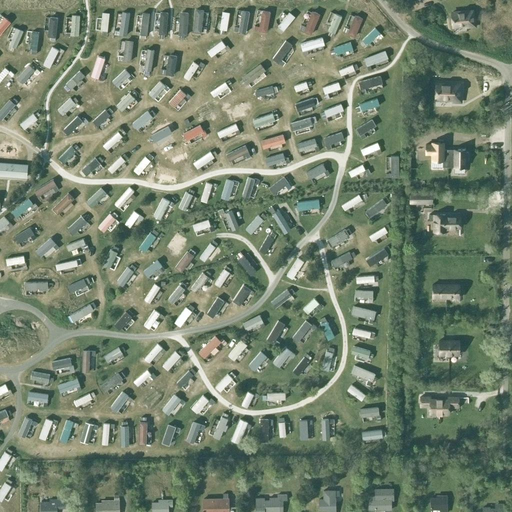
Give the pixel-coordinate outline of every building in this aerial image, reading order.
[(203,9),(195,8),(192,31),(200,32),(203,9)] [(249,11),(241,10),(237,31),(245,32),(249,11)] [(266,32),(270,11),(262,10),(258,30),(266,32)] [(311,34),(319,14),(312,10),(303,31),(311,34)] [(129,12),(121,11),(118,34),(126,35),(129,12)] [(166,34),(168,12),(160,11),(158,34),(166,34)] [(226,30),(229,12),(222,11),(219,28),(226,30)] [(466,28),(475,27),(475,18),(473,19),(472,11),(451,13),(452,27),(466,26),(466,28)] [(109,12),(102,12),(100,30),(107,31),(109,12)] [(146,35),(149,13),(142,12),(139,34),(146,35)] [(188,12),(179,12),(178,35),(186,35),(188,12)] [(295,16),(289,12),(278,26),(283,30),(295,16)] [(342,16),(335,13),(328,30),(334,33),(342,16)] [(78,35),(79,15),(71,14),(70,35),(78,35)] [(362,18),(355,15),(347,33),(349,34),(354,37),(362,18)] [(0,33),(11,22),(4,16),(0,21),(0,33)] [(55,37),(57,17),(49,16),(47,36),(55,37)] [(23,31),(16,28),(9,45),(16,48),(23,31)] [(380,33),(375,28),(362,40),(366,45),(380,33)] [(39,32),(32,31),(29,49),(37,50),(39,32)] [(324,45),(322,36),(300,42),(302,51),(324,45)] [(278,62),(292,44),(285,39),(272,58),(278,62)] [(130,61),(132,41),(124,40),(122,60),(130,61)] [(225,46),(221,40),(206,51),(210,56),(225,46)] [(352,49),(350,42),(333,48),(335,54),(352,49)] [(58,50),(51,47),(42,64),(49,68),(58,50)] [(55,62),(59,64),(65,48),(61,47),(55,62)] [(150,70),(154,50),(147,48),(143,69),(150,70)] [(388,58),(385,50),(363,58),(366,66),(388,58)] [(173,75),(177,56),(168,54),(165,74),(173,75)] [(98,79),(104,58),(97,56),(90,76),(98,79)] [(238,62),(235,57),(220,67),(223,72),(238,62)] [(189,80),(198,65),(193,62),(183,76),(189,80)] [(199,75),(205,66),(201,63),(195,73),(199,75)] [(265,70),(260,63),(241,77),(245,84),(265,70)] [(285,78),(305,72),(303,63),(283,70),(285,78)] [(354,70),(352,64),(338,69),(341,75),(354,70)] [(34,69),(29,65),(17,78),(22,82),(34,69)] [(0,81),(9,71),(5,67),(0,72),(0,81)] [(130,75),(124,69),(111,81),(116,87),(130,75)] [(84,76),(79,71),(65,84),(69,89),(84,76)] [(383,83),(381,75),(358,81),(360,89),(383,83)] [(165,86),(159,81),(148,93),(153,98),(165,86)] [(228,87),(224,81),(209,91),(213,97),(228,87)] [(308,88),(306,81),(293,85),(295,91),(308,88)] [(340,88),(338,81),(322,87),(324,94),(340,88)] [(461,102),(461,92),(459,92),(460,85),(436,84),(435,99),(451,99),(451,101),(461,102)] [(273,93),(272,86),(254,91),(256,97),(273,93)] [(185,94),(179,89),(168,102),(174,107),(185,94)] [(134,98),(129,93),(116,106),(121,111),(134,98)] [(315,105),(312,97),(295,103),(297,111),(315,105)] [(75,103),(69,98),(56,109),(62,115),(75,103)] [(380,105),(377,98),(359,105),(362,111),(380,105)] [(16,104),(10,99),(0,109),(0,118),(1,120),(16,104)] [(247,110),(246,103),(229,107),(231,114),(247,110)] [(343,110),(341,103),(324,110),(326,117),(343,110)] [(212,111),(209,104),(195,112),(199,118),(212,111)] [(109,115),(104,109),(91,121),(96,127),(109,115)] [(152,117),(147,111),(131,123),(135,129),(152,117)] [(37,119),(33,113),(20,123),(24,129),(37,119)] [(274,121),(272,113),(252,119),(254,127),(274,121)] [(81,121),(77,116),(62,129),(67,134),(81,121)] [(312,125),(310,117),(290,123),(292,131),(312,125)] [(376,126),(372,119),(356,128),(359,135),(376,126)] [(238,129),(235,123),(217,132),(219,138),(238,129)] [(170,130),(166,124),(151,132),(154,139),(170,130)] [(203,132),(200,125),(182,133),(186,140),(203,132)] [(122,136),(117,131),(102,145),(106,150),(122,136)] [(343,139),(341,132),(323,138),(326,145),(343,139)] [(285,142),(282,134),(260,140),(263,149),(285,142)] [(316,146),(314,139),(297,144),(299,151),(316,146)] [(380,148),(377,142),(360,149),(363,155),(380,148)] [(426,144),(426,154),(432,154),(432,160),(432,168),(442,168),(442,167),(448,167),(448,149),(443,149),(443,142),(432,142),(432,144),(426,144)] [(248,152),(245,145),(225,154),(228,161),(248,152)] [(75,151),(70,146),(58,158),(63,164),(75,151)] [(184,153),(180,147),(164,154),(168,161),(184,153)] [(465,149),(448,149),(448,167),(454,167),(454,173),(464,173),(464,167),(465,167),(465,159),(468,159),(468,151),(465,151),(465,149)] [(214,158),(209,151),(192,162),(197,169),(214,158)] [(267,165),(285,161),(283,153),(265,158),(267,165)] [(124,161),(120,156),(107,168),(111,173),(124,161)] [(150,161),(145,156),(133,170),(138,175),(150,161)] [(399,177),(398,156),(390,156),(391,178),(399,177)] [(99,164),(94,157),(80,169),(85,176),(99,164)] [(0,175),(26,178),(27,164),(0,162),(0,175)] [(325,170),(322,164),(306,172),(309,179),(325,170)] [(365,170),(362,164),(348,171),(351,177),(365,170)] [(175,179),(177,171),(157,166),(155,173),(175,179)] [(254,179),(247,177),(241,195),(248,197),(254,179)] [(288,183),(283,177),(268,188),(273,194),(288,183)] [(57,185),(53,179),(35,190),(38,196),(57,185)] [(233,182),(226,179),(220,197),(228,199),(233,182)] [(212,184),(206,182),(200,201),(206,203),(212,184)] [(214,195),(219,183),(215,182),(211,194),(214,195)] [(133,191),(129,187),(114,203),(118,208),(133,191)] [(105,194),(100,188),(85,202),(90,208),(105,194)] [(73,198),(67,192),(51,208),(57,214),(73,198)] [(192,195),(185,192),(178,207),(185,211),(192,195)] [(362,200),(358,194),(341,205),(345,210),(362,200)] [(431,203),(431,194),(415,194),(415,203),(431,203)] [(169,202),(162,198),(153,216),(160,219),(169,202)] [(32,204),(28,199),(12,211),(16,217),(32,204)] [(387,204),(383,199),(365,212),(369,218),(387,204)] [(319,208),(318,200),(296,202),(297,210),(319,208)] [(238,228),(230,208),(223,211),(231,230),(238,228)] [(290,230),(278,210),(272,214),(284,234),(290,230)] [(138,215),(133,211),(124,224),(129,227),(138,215)] [(115,219),(109,214),(97,227),(103,232),(115,219)] [(448,227),(448,216),(445,216),(445,214),(428,214),(428,220),(434,220),(434,231),(445,231),(445,227),(448,227)] [(448,216),(448,227),(460,228),(460,215),(452,214),(452,217),(448,216)] [(263,220),(258,215),(245,229),(250,234),(263,220)] [(0,230),(9,222),(4,216),(0,219),(0,230)] [(86,222),(80,216),(66,229),(72,235),(86,222)] [(210,226),(208,219),(192,224),(194,231),(210,226)] [(388,231),(384,226),(369,236),(372,241),(388,231)] [(34,234),(30,227),(15,236),(19,243),(34,234)] [(349,235),(345,229),(326,241),(331,247),(349,235)] [(156,237),(150,232),(139,248),(144,252),(156,237)] [(182,238),(176,233),(165,247),(172,252),(182,238)] [(265,254),(274,238),(268,235),(259,251),(265,254)] [(55,244),(50,238),(35,250),(40,256),(55,244)] [(85,245),(83,239),(66,245),(68,251),(85,245)] [(215,247),(210,243),(199,258),(204,262),(215,247)] [(217,246),(211,254),(215,257),(221,248),(217,246)] [(388,255),(384,248),(365,260),(370,267),(388,255)] [(117,252),(110,249),(102,265),(109,269),(117,252)] [(193,256),(187,251),(174,268),(180,272),(193,256)] [(352,259),(349,252),(330,261),(334,268),(352,259)] [(25,262),(24,255),(6,258),(7,265),(25,262)] [(256,272),(243,255),(237,260),(250,276),(256,272)] [(304,261),(298,258),(286,275),(292,279),(304,261)] [(77,265),(76,259),(55,265),(56,270),(77,265)] [(161,266),(157,260),(142,271),(147,277),(161,266)] [(133,271),(127,267),(116,282),(122,287),(133,271)] [(229,273),(224,269),(214,284),(219,287),(229,273)] [(137,270),(129,280),(133,282),(140,272),(137,270)] [(208,277),(202,273),(190,289),(196,293),(208,277)] [(86,286),(83,279),(67,286),(70,293),(86,286)] [(159,287),(154,284),(143,300),(149,303),(159,287)] [(446,298),(446,284),(432,284),(432,298),(446,298)] [(446,284),(446,298),(459,298),(459,285),(446,284)] [(184,289),(179,285),(167,299),(172,303),(184,289)] [(250,289),(243,285),(232,301),(239,306),(250,289)] [(292,296),(287,289),(270,302),(275,308),(292,296)] [(224,301),(217,297),(206,314),(212,318),(224,301)] [(319,304),(314,299),(302,309),(307,314),(319,304)] [(226,300),(220,309),(224,311),(229,303),(226,300)] [(313,314),(324,305),(322,302),(311,311),(313,314)] [(93,310),(89,304),(69,316),(72,322),(93,310)] [(373,320),(375,312),(353,306),(351,314),(373,320)] [(191,312),(185,307),(173,323),(179,327),(191,312)] [(159,314),(154,310),(143,325),(148,329),(159,314)] [(131,316),(125,311),(113,325),(119,330),(131,316)] [(263,322),(259,315),(242,324),(246,331),(263,322)] [(284,324),(278,320),(266,340),(272,344),(284,324)] [(311,325),(306,320),(292,338),(298,342),(311,325)] [(334,337),(326,321),(320,324),(328,340),(334,337)] [(373,339),(375,333),(353,328),(352,334),(373,339)] [(220,342),(215,336),(198,352),(203,358),(220,342)] [(246,345),(240,340),(227,356),(234,361),(246,345)] [(449,354),(449,340),(439,340),(439,354),(449,354)] [(449,340),(449,354),(459,355),(459,341),(449,340)] [(162,348),(158,344),(144,359),(149,363),(162,348)] [(368,358),(370,351),(353,346),(351,354),(368,358)] [(122,354),(118,347),(103,356),(107,363),(122,354)] [(291,352),(285,347),(272,362),(279,367),(291,352)] [(180,356),(175,351),(162,366),(167,371),(180,356)] [(266,357),(260,351),(248,365),(254,370),(266,357)] [(328,371),(333,353),(326,351),(322,370),(328,371)] [(284,367),(294,357),(291,354),(281,364),(284,367)] [(309,361),(304,357),(292,372),(298,376),(309,361)] [(71,366),(69,358),(51,362),(52,369),(71,366)] [(372,382),(375,374),(354,366),(351,373),(372,382)] [(151,375),(146,370),(133,382),(137,386),(151,375)] [(193,375),(188,371),(175,384),(180,388),(193,375)] [(49,383),(50,375),(32,372),(31,379),(49,383)] [(122,379),(118,373),(99,386),(103,392),(122,379)] [(232,379),(227,374),(215,387),(220,392),(232,379)] [(79,386),(76,378),(57,385),(59,393),(79,386)] [(231,388),(237,381),(233,378),(228,385),(231,388)] [(0,394),(9,390),(6,384),(0,386),(0,394)] [(365,395),(351,385),(347,390),(361,401),(365,395)] [(48,402),(49,395),(29,392),(28,400),(48,402)] [(128,397),(122,392),(109,408),(116,413),(128,397)] [(253,395),(248,392),(241,405),(247,408),(253,395)] [(91,399),(88,393),(73,401),(76,407),(91,399)] [(180,400),(174,394),(161,410),(168,415),(180,400)] [(208,401),(203,396),(191,409),(196,414),(208,401)] [(213,397),(200,412),(203,415),(216,400),(213,397)] [(439,414),(439,399),(430,400),(431,397),(420,397),(420,406),(429,406),(429,414),(439,414)] [(448,399),(439,399),(439,414),(449,414),(449,407),(458,407),(458,397),(448,397),(448,399)] [(379,416),(378,407),(359,409),(360,418),(379,416)] [(0,419),(8,417),(6,410),(0,412),(0,419)] [(338,411),(328,415),(334,428),(344,424),(338,411)] [(26,438),(33,420),(26,417),(18,435),(26,438)] [(228,419),(222,417),(213,437),(219,439),(228,419)] [(46,440),(53,421),(46,418),(39,438),(46,440)] [(247,423),(239,419),(230,440),(238,444),(247,423)] [(268,442),(268,420),(260,419),(259,442),(268,442)] [(66,443),(73,423),(66,420),(59,440),(66,443)] [(308,439),(307,420),(299,421),(300,440),(308,439)] [(312,421),(316,440),(322,439),(318,420),(312,421)] [(330,439),(329,420),(321,420),(322,440),(330,439)] [(145,445),(146,422),(139,422),(138,445),(145,445)] [(193,444),(200,425),(193,422),(186,441),(193,444)] [(87,444),(92,425),(85,423),(79,442),(87,444)] [(107,445),(109,424),(103,423),(101,445),(107,445)] [(175,427),(168,425),(162,443),(169,445),(175,427)] [(128,446),(128,426),(120,426),(120,446),(128,446)] [(383,438),(382,430),(361,433),(362,440),(383,438)] [(11,455),(5,452),(0,460),(0,470),(1,471),(11,455)] [(11,486),(5,483),(0,491),(0,500),(1,502),(11,486)] [(374,488),(374,496),(368,496),(368,510),(391,510),(390,501),(394,501),(393,488),(374,488)] [(335,490),(323,490),(323,499),(319,499),(319,511),(326,510),(326,511),(335,511),(335,496),(339,496),(339,490),(335,490)] [(114,494),(114,501),(102,501),(102,503),(96,503),(96,511),(119,511),(119,494),(114,494)] [(223,511),(224,509),(228,509),(228,498),(227,494),(223,494),(223,498),(203,499),(203,511),(223,511)] [(286,494),(277,495),(277,497),(269,498),(269,500),(264,500),(264,498),(255,498),(255,511),(282,511),(282,500),(287,500),(286,494)] [(439,511),(446,511),(447,495),(437,495),(437,498),(431,498),(431,509),(440,509),(439,511)] [(56,511),(56,508),(68,507),(68,499),(49,499),(49,502),(41,502),(40,511),(56,511)] [(167,511),(168,506),(172,506),(172,500),(161,500),(161,502),(152,503),(152,511),(167,511)]
